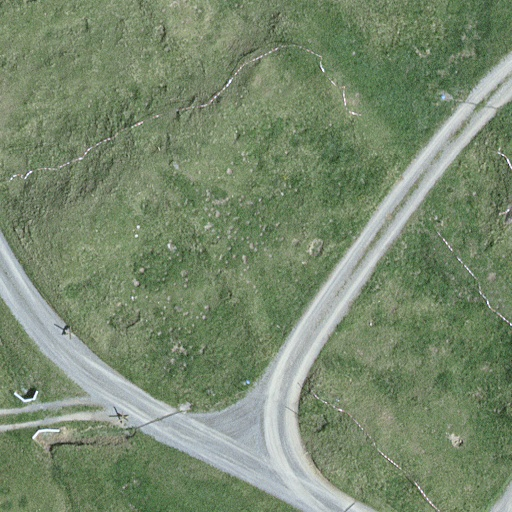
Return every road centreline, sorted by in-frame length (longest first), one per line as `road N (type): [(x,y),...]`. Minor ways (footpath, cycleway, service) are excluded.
road 1 (track): [(511,73),(433,143),(236,441)]
road 2 (track): [(0,276),(10,300),(124,405),(236,441),(347,511)]
